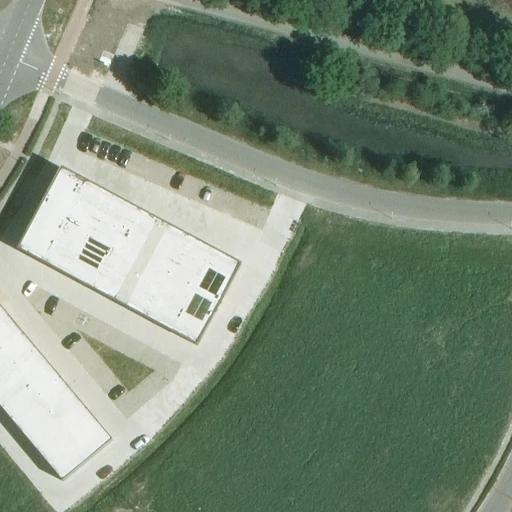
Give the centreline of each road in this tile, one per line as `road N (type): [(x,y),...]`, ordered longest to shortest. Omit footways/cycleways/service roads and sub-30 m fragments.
road 1 (residential): [(511,215),(376,203),(329,190),(10,59)]
road 2 (unclassified): [(179,0),(511,93)]
